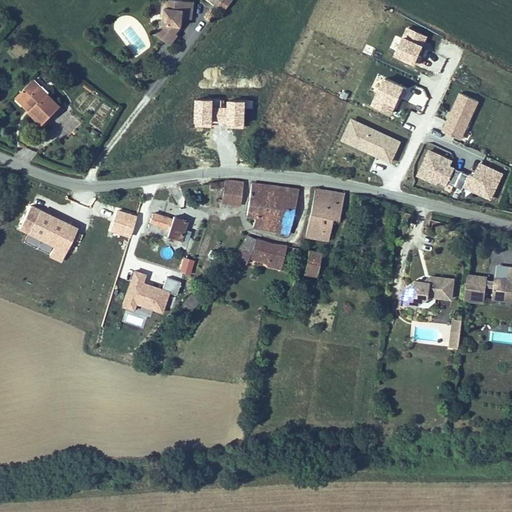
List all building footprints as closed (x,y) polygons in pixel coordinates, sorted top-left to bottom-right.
[(215,0),(230,11),(238,0),(215,0)] [(176,29),(169,40),(184,51),(192,40),(189,39),(191,37),(188,35),(191,32),(195,31),(195,23),(205,24),(206,6),(184,4),(184,13),(178,13),(177,22),(176,29)] [(184,13),(184,4),(176,4),(174,22),(177,22),(178,13),(184,13)] [(0,33),(1,35),(11,21),(0,12),(0,33)] [(131,26),(122,33),(137,53),(146,46),(131,26)] [(418,55),(426,36),(408,28),(396,54),(418,64),(422,57),(418,55)] [(407,88),(385,78),(373,104),(391,113),(400,94),(404,96),(407,88)] [(77,108),(49,80),(36,94),(48,107),(45,110),(59,125),(77,108)] [(478,100),(460,92),(443,131),(455,136),(458,129),(464,131),(478,100)] [(48,107),(36,94),(32,97),(45,110),(48,107)] [(391,161),(400,141),(359,122),(350,142),(364,149),(365,146),(368,148),(367,150),(391,161)] [(491,198),(502,173),(480,163),(474,175),(470,173),(469,174),(454,167),(453,170),(449,168),(452,161),(429,150),(418,174),(430,180),(432,175),(439,178),(438,180),(447,184),(448,182),(463,189),(466,183),(481,191),(480,193),(491,198)] [(242,182),(236,182),(234,203),(240,204),(242,182)] [(251,183),(242,182),(240,204),(249,205),(251,183)] [(299,186),(265,182),(262,210),(269,211),(268,223),(281,226),(294,229),(302,232),(310,187),(299,186)] [(341,219),(337,239),(343,240),(346,220),(352,221),(357,194),(325,188),(322,215),(341,219)] [(77,228),(30,205),(20,228),(54,245),(50,255),(61,260),(77,228)] [(136,216),(117,210),(111,230),(130,236),(136,216)] [(172,219),(153,212),(148,229),(180,239),(187,220),(173,216),(172,219)] [(337,239),(341,219),(322,215),(321,224),(320,236),(337,239)] [(268,252),(270,239),(261,237),(258,250),(268,252)] [(300,246),(270,239),(268,252),(258,250),(256,263),(266,265),(267,256),(285,259),(286,256),(298,258),(300,246)] [(307,250),(302,275),(316,278),(321,253),(307,250)] [(337,254),(325,251),(320,276),(333,279),(337,254)] [(298,258),(286,256),(285,259),(285,263),(297,265),(298,258)] [(193,260),(185,258),(181,271),(189,273),(193,260)] [(145,274),(134,270),(123,305),(133,309),(137,298),(154,304),(153,308),(162,311),(168,292),(176,294),(181,282),(166,277),(162,289),(142,282),(145,274)] [(509,277),(489,274),(485,299),(505,302),(506,297),(508,286),(511,286),(511,279),(509,279),(509,277)] [(473,282),(450,278),(449,284),(437,282),(427,289),(426,298),(433,300),(439,307),(447,308),(448,298),(470,302),(473,282)] [(433,300),(426,298),(425,305),(439,307),(433,300)] [(450,349),(460,349),(461,319),(451,319),(450,349)] [(472,333),(469,351),(477,352),(480,335),(472,333)]
